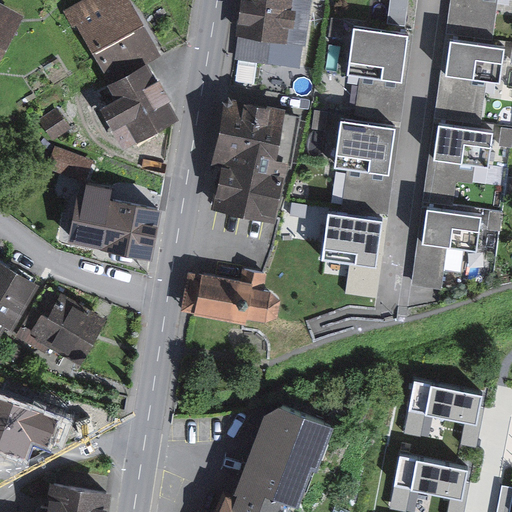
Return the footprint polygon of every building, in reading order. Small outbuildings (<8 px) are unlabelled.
[(115,0),(113,1),(112,0),(92,0),(70,12),(76,22),(79,20),(97,52),(140,28),(123,0),(115,0)] [(307,2),(294,0),(248,0),(241,56),(298,64),(307,2)] [(408,0),(388,0),(386,21),(405,24),(408,0)] [(0,50),(17,18),(0,8),(0,50)] [(407,33),(354,26),(348,70),(401,77),(407,33)] [(157,58),(140,28),(97,52),(114,82),(144,65),(157,58)] [(503,45),(450,38),(446,74),(499,81),(503,45)] [(173,118),(144,65),(114,82),(97,92),(126,144),(173,118)] [(296,113),(225,100),(205,208),(276,221),(296,113)] [(394,125),(341,118),(335,162),(388,170),(394,125)] [(492,128),(439,121),(434,157),(487,164),(492,128)] [(87,161),(55,150),(49,167),(81,178),(87,161)] [(148,257),(158,212),(104,201),(94,245),(148,257)] [(481,212),(428,205),(423,241),(476,248),(481,212)] [(382,222),(329,214),(322,261),(375,269),(382,222)] [(0,333),(9,339),(36,290),(0,269),(0,333)] [(245,269),(243,281),(191,271),(184,308),(197,310),(196,314),(246,324),(247,318),(266,321),(277,316),(280,300),(273,291),(262,289),(265,273),(245,269)] [(79,362),(101,321),(48,292),(26,333),(79,362)] [(415,379),(405,430),(421,433),(425,413),(464,421),(460,441),(476,444),(484,406),(480,405),(482,393),(415,379)] [(33,412),(0,401),(0,444),(21,451),(33,412)] [(287,511),(322,422),(272,402),(229,511),(287,511)] [(402,454),(392,504),(408,508),(412,488),(451,496),(447,511),(464,511),(471,480),(467,479),(469,467),(402,454)] [(103,511),(106,493),(47,484),(42,511),(103,511)]
